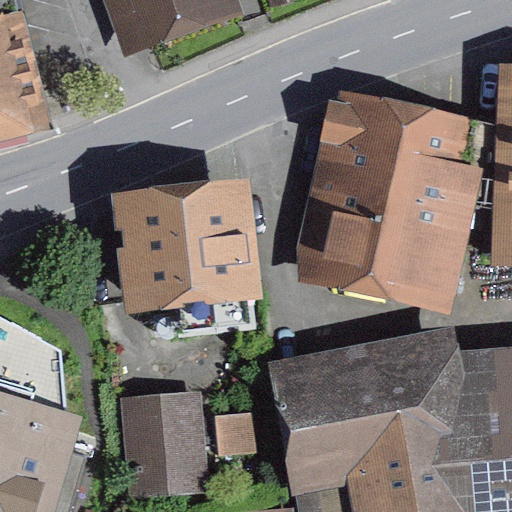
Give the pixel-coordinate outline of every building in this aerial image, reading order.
[(0,0),(0,126),(47,114),(18,0),(0,0)] [(127,0),(139,33),(227,2),(226,0),(127,0)] [(343,171),(427,192),(446,118),(359,100),(343,171)] [(511,130),(446,118),(427,192),(457,200),(490,207),(488,256),(511,256),(511,130)] [(451,227),(457,200),(427,192),(343,171),(324,167),(304,262),(449,293),(463,230),(451,227)] [(154,300),(158,337),(252,327),(239,197),(125,210),(137,302),(154,300)] [(0,511),(37,511),(61,429),(55,356),(0,325),(0,511)] [(511,511),(511,370),(446,376),(441,347),(283,376),(306,511),(511,511)] [(203,461),(199,402),(125,408),(133,495),(136,495),(135,481),(149,480),(150,494),(206,490),(205,480),(189,482),(187,463),(203,461)]
